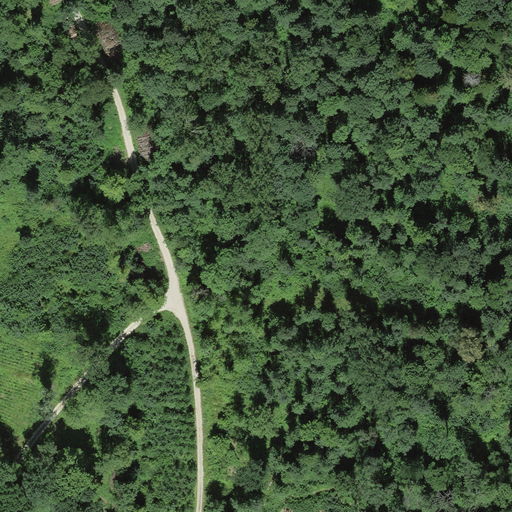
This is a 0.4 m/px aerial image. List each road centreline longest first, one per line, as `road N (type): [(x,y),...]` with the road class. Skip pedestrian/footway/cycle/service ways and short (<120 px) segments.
road 1 (track): [(70,0),(88,21),(177,295),(129,335),(0,482)]
road 2 (track): [(192,511),(200,457),(194,364),(177,295)]
